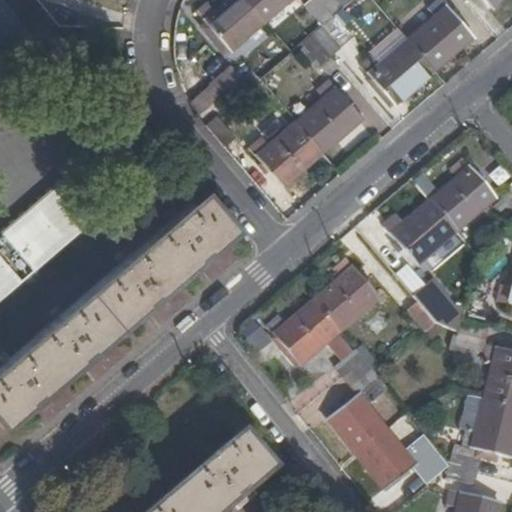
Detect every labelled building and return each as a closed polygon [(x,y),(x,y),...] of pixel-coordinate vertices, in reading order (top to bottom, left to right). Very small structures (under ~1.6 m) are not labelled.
[(0,0),(0,52),(27,31),(0,0)] [(264,22),(244,0),(225,0),(212,11),(206,4),(196,12),(230,51),(264,22)] [(244,0),(264,22),(289,0),(244,0)] [(321,26),(332,16),(342,8),(335,0),(306,0),(302,4),(321,26)] [(406,39),(433,70),(473,36),(441,0),(437,0),(426,9),(433,17),(406,39)] [(483,0),(491,8),(500,0),(483,0)] [(312,34),(329,54),(349,36),(332,16),(321,26),(312,34)] [(328,77),(340,67),(329,54),(312,34),(300,44),(303,48),(298,52),(313,71),(320,68),(328,77)] [(392,105),(433,70),(406,39),(379,62),(371,55),(360,65),(392,105)] [(189,102),(197,114),(225,90),(239,77),(230,66),(189,102)] [(235,101),(259,80),(250,69),(239,77),(225,90),(235,101)] [(295,122),(321,152),(362,118),(328,79),(315,90),(322,99),(295,122)] [(511,100),(509,96),(498,106),(511,122),(511,100)] [(205,126),(225,149),(240,136),(220,114),(205,126)] [(281,187),(321,152),(295,122),(268,144),(261,136),(247,147),(281,187)] [(455,178),(429,201),(456,232),(496,198),(463,159),(449,172),(455,178)] [(60,183),(0,233),(0,299),(92,221),(60,183)] [(507,226),(509,225),(511,222),(511,187),(500,198),(502,202),(494,209),(507,226)] [(0,368),(0,422),(4,427),(27,407),(59,380),(79,363),(112,335),(143,308),(176,281),(196,264),(236,230),(204,193),(4,365),(0,368)] [(456,232),(429,201),(402,224),(395,216),(382,228),(416,267),(456,232)] [(339,279),(311,302),(338,334),(378,299),(345,260),(333,270),(339,279)] [(427,294),(417,302),(435,324),(436,324),(446,316),(427,294)] [(338,334),(311,302),(284,326),(277,318),(265,327),(299,367),(326,345),(340,362),(333,368),(341,378),(361,362),(338,334)] [(435,324),(417,302),(406,311),(425,334),(436,324),(435,324)] [(460,320),(487,327),(491,309),(464,303),(460,320)] [(456,337),(484,344),(487,327),(460,320),(456,337)] [(456,337),(451,335),(448,351),(464,355),(465,352),(480,356),(480,360),(491,363),(482,399),(511,406),(511,351),(484,344),(456,337)] [(361,362),(341,378),(355,397),(326,420),(355,456),(388,430),(368,405),(385,391),(374,377),(361,362)] [(511,406),(482,399),(467,395),(459,431),(463,431),(459,446),(510,459),(511,449),(511,406)] [(388,430),(355,456),(384,491),(413,468),(426,484),(447,469),(425,441),(408,455),(388,430)] [(272,469),(241,432),(215,454),(208,460),(146,511),(220,511),(232,503),(238,509),(255,494),(250,488),(264,475),(272,469)] [(451,454),(447,469),(451,468),(475,474),(479,460),(451,454)] [(451,468),(447,469),(445,479),(472,486),(475,474),(451,468)] [(496,511),(499,502),(449,490),(445,507),(455,509),(454,511),(496,511)]
